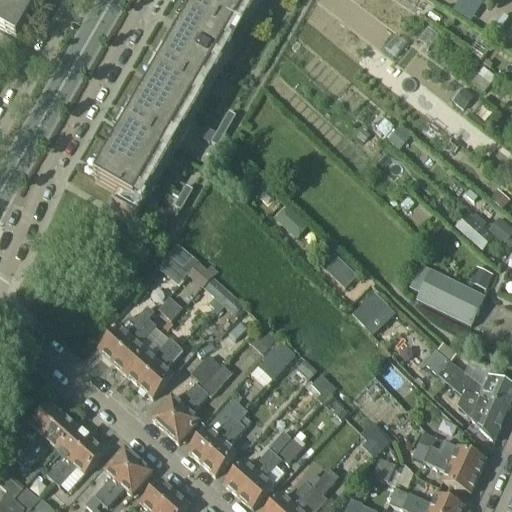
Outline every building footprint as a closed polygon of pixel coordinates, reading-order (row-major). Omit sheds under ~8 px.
[(0,0),(0,32),(16,42),(39,3),(33,0),(0,0)] [(199,0),(191,16),(230,39),(252,0),(199,0)] [(486,10),(471,1),(465,9),(481,19),(486,10)] [(191,16),(159,72),(198,95),(230,39),(191,16)] [(159,72),(126,127),(166,150),(198,95),(159,72)] [(462,92),(452,105),(463,113),(473,100),(462,92)] [(229,115),(223,125),(229,129),(235,119),(229,115)] [(223,125),(217,136),(223,140),(229,129),(223,125)] [(126,127),(94,183),(112,193),(124,200),(134,206),(135,205),(166,150),(126,127)] [(397,131),(387,143),(399,153),(409,141),(397,131)] [(217,136),(210,146),(217,150),(223,140),(217,136)] [(186,189),(180,199),(186,203),(193,193),(186,189)] [(497,193),(490,201),(502,212),(510,204),(497,193)] [(180,199),(174,210),(180,214),(186,203),(180,199)] [(470,219),(462,228),(476,240),(484,231),(470,219)] [(511,233),(499,222),(489,234),(504,247),(511,237),(511,233)] [(194,265),(178,250),(168,260),(185,275),(194,265)] [(189,282),(200,270),(196,266),(185,279),(189,282)] [(201,293),(217,275),(210,268),(205,274),(200,270),(189,282),(201,293)] [(419,270),(409,292),(420,297),(416,305),(471,331),(485,301),(430,275),(419,270)] [(485,292),(491,278),(478,272),(471,285),(485,292)] [(213,283),(204,293),(212,301),(207,307),(212,311),(217,305),(226,295),(213,283)] [(345,288),(337,297),(341,300),(346,305),(349,301),(354,296),(345,288)] [(217,305),(212,311),(216,315),(222,309),(234,320),(243,310),(226,295),(217,305)] [(374,296),(352,318),(363,330),(385,308),(374,296)] [(113,368),(150,326),(133,311),(117,330),(120,333),(99,355),(113,368)] [(235,345),(249,329),(240,322),(226,338),(235,345)] [(126,380),(163,339),(155,332),(156,332),(150,326),(113,368),(126,380)] [(262,359),(277,343),(263,331),(249,348),(262,359)] [(140,392),(176,351),(163,339),(126,380),(140,392)] [(265,363),(258,371),(273,384),(279,376),(294,359),(279,347),(265,363)] [(174,381),(166,374),(182,356),(176,351),(140,392),(153,404),(174,381)] [(165,436),(222,372),(208,359),(190,379),(199,387),(179,408),(171,401),(151,423),(165,436)] [(316,377),(303,365),(296,373),(309,384),(316,377)] [(509,413),(481,401),(480,402),(468,397),(477,387),(450,366),(437,380),(461,401),(456,412),(490,444),(496,443),(509,413)] [(191,419),(208,400),(211,402),(231,380),(222,372),(165,436),(179,449),(200,426),(191,419)] [(320,378),(311,389),(320,397),(329,386),(320,378)] [(509,413),(511,405),(511,391),(488,381),(483,392),(477,387),(468,397),(480,402),(481,401),(509,413)] [(22,457),(15,464),(21,470),(28,462),(65,421),(51,409),(30,431),(38,439),(22,457)] [(340,409),(333,417),(341,424),(348,416),(340,409)] [(202,469),(244,422),(247,419),(241,414),(216,441),(208,434),(188,456),(202,469)] [(28,462),(21,470),(27,475),(34,468),(50,449),(58,456),(78,433),(65,421),(28,462)] [(236,459),(228,451),(250,427),(244,422),(202,469),(216,481),(236,459)] [(372,428),(361,440),(379,457),(391,445),(372,428)] [(54,486),(91,445),(78,433),(58,456),(65,462),(49,481),(54,486)] [(286,449),(291,444),(285,438),(253,474),(245,466),(224,489),(239,502),(286,449)] [(478,482),(485,465),(457,452),(453,462),(431,452),(435,443),(424,438),(417,454),(478,482)] [(85,480),(105,457),(91,445),(54,486),(60,492),(77,473),(85,480)] [(286,449),(239,502),(249,511),(254,511),(273,492),(271,490),(282,478),(276,473),(282,466),(283,465),(287,469),(296,459),(286,449)] [(93,500),(83,511),(84,511),(95,511),(101,506),(102,507),(139,466),(125,453),(104,476),(112,484),(96,502),(93,500)] [(470,499),(478,482),(417,454),(414,461),(446,476),(442,486),(470,499)] [(383,464),(375,481),(388,486),(395,469),(383,464)] [(132,501),(152,478),(139,466),(102,507),(106,511),(107,511),(124,494),(132,501)] [(0,470),(0,491),(1,492),(11,480),(6,476),(0,470)] [(295,511),(323,481),(317,476),(289,507),(281,500),(270,511),(295,511)] [(323,481),(295,511),(319,511),(325,507),(317,499),(330,484),(324,479),(323,481)] [(11,480),(1,492),(4,495),(7,498),(14,504),(25,492),(11,480)] [(163,511),(175,499),(161,486),(141,509),(143,511),(163,511)] [(31,511),(39,504),(25,492),(14,504),(22,511),(31,511)] [(463,511),(436,500),(432,509),(395,493),(392,500),(419,511),(463,511)] [(22,511),(14,504),(7,498),(0,509),(0,511),(22,511)] [(188,511),(189,511),(175,499),(163,511),(188,511)] [(419,511),(392,500),(389,507),(400,511),(419,511)]
